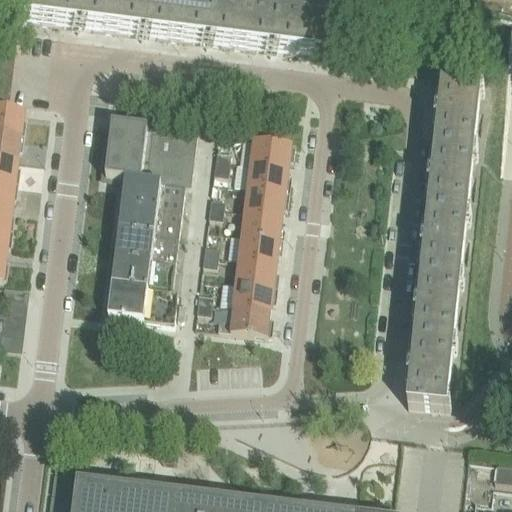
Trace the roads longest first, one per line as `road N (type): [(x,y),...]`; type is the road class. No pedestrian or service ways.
road 1 (residential): [(372,396),(389,374),(416,118),(401,101),(327,95)]
road 2 (residential): [(40,416),(83,65)]
road 3 (residential): [(297,403),(327,95)]
road 4 (residential): [(297,403),(40,416)]
road 5 (residential): [(327,95),(83,65)]
